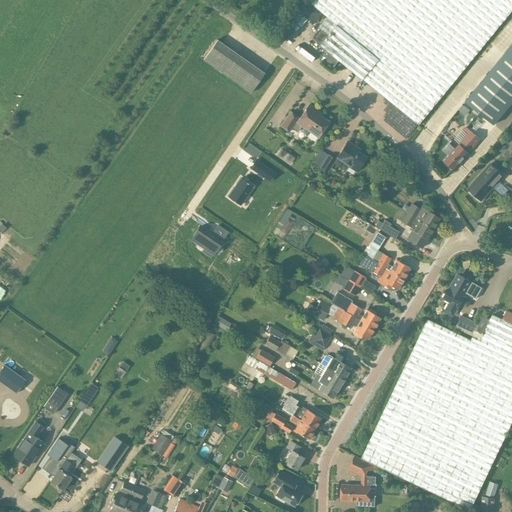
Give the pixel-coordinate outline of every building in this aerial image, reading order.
[(363,79),(419,125),(511,9),(511,0),(311,0),(310,2),(314,6),(328,17),(320,26),(329,34),(320,45),(363,79)] [(320,44),(328,35),(323,30),(315,40),(320,44)] [(218,38),(203,59),(251,94),(266,73),(218,38)] [(494,124),(511,103),(511,44),(504,53),(465,101),(494,124)] [(318,137),(329,122),(315,113),(317,110),(309,104),(300,118),(290,112),(281,126),(289,131),(296,122),(318,137)] [(453,169),(480,139),(470,131),(444,160),(453,169)] [(357,170),(365,157),(354,149),(356,147),(347,141),(337,157),(357,170)] [(288,153),(283,159),(290,163),(294,157),(288,153)] [(336,159),(329,154),(320,167),(327,172),(336,159)] [(496,179),(502,173),(491,163),(485,169),(468,188),(481,200),(498,181),(496,179)] [(276,173),(264,165),(258,173),(270,182),(276,173)] [(412,184),(401,175),(395,182),(400,186),(401,185),(407,190),(412,184)] [(240,178),(227,196),(240,205),(253,186),(240,178)] [(406,212),(433,228),(439,218),(432,214),(433,211),(429,209),(428,211),(425,209),(421,216),(417,214),(420,209),(411,204),(406,212)] [(286,208),(274,226),(285,233),(295,219),(289,215),(291,211),(286,208)] [(433,228),(406,212),(401,221),(409,226),(411,224),(415,227),(413,230),(412,229),(406,238),(422,247),(433,228)] [(379,229),(395,239),(400,232),(390,226),(392,223),(384,219),(379,229)] [(202,222),(194,234),(207,243),(204,247),(212,252),(228,230),(218,223),(213,230),(202,222)] [(386,237),(378,231),(372,241),(380,246),(386,237)] [(377,251),(372,259),(372,260),(403,278),(410,267),(403,263),(403,262),(399,259),(398,261),(396,260),(392,266),(387,264),(390,259),(377,251)] [(184,278),(191,266),(169,254),(163,265),(184,278)] [(372,260),(372,259),(364,254),(358,263),(371,271),(371,272),(379,277),(377,280),(392,289),(394,286),(397,288),(403,278),(372,260)] [(185,276),(190,280),(197,273),(192,268),(185,276)] [(354,271),(349,279),(361,286),(372,292),(376,286),(367,281),(365,278),(354,271)] [(482,288),(458,273),(443,298),(450,302),(445,310),(453,315),(458,306),(459,307),(467,293),(476,298),(482,288)] [(355,296),(361,286),(349,279),(343,289),(355,296)] [(339,307),(347,312),(374,328),(380,317),(373,313),(374,311),(369,309),(368,311),(366,309),(362,316),(358,313),(361,308),(352,303),(343,298),(338,307),(339,307)] [(347,312),(339,307),(333,318),(341,323),(342,321),(350,326),(352,324),(356,326),(353,330),(356,332),(355,334),(359,336),(360,334),(367,339),(374,328),(347,312)] [(470,338),(431,319),(428,318),(411,354),(362,458),(471,510),(511,422),(511,323),(492,314),(490,319),(481,314),(477,323),(461,315),(456,326),(472,334),(470,338)] [(227,321),(218,316),(214,322),(223,328),(227,321)] [(271,323),(267,331),(282,338),(286,330),(271,323)] [(331,336),(320,329),(313,340),(325,347),(331,336)] [(205,352),(215,334),(207,330),(197,348),(205,352)] [(110,336),(102,350),(108,354),(116,340),(110,336)] [(269,336),(265,343),(277,350),(281,343),(269,336)] [(275,358),(261,349),(256,358),(270,366),(275,358)] [(320,364),(344,378),(350,367),(339,361),(343,355),(338,352),(334,358),(329,355),(325,356),(320,364)] [(5,364),(0,370),(0,381),(16,393),(26,380),(5,364)] [(344,378),(320,364),(315,372),(320,375),(339,386),(344,378)] [(299,372),(290,367),(288,371),(297,376),(299,372)] [(339,386),(320,375),(317,380),(322,383),(318,390),(332,398),(339,386)] [(86,404),(97,388),(91,383),(79,399),(86,404)] [(44,406),(54,413),(67,394),(57,387),(44,406)] [(293,415),(301,419),(316,427),(322,417),(303,406),(302,408),(295,405),(298,401),(290,396),(282,409),(288,412),(293,415)] [(281,427),(289,431),(292,426),(284,422),(286,419),(275,413),(271,420),(282,426),(281,427)] [(290,420),(298,425),(295,429),(309,438),(316,427),(301,419),(293,415),(290,420)] [(27,431),(28,432),(13,455),(29,465),(44,442),(36,437),(43,427),(34,421),(27,431)] [(270,435),(276,430),(271,422),(264,426),(270,435)] [(152,448),(163,455),(172,440),(161,433),(152,448)] [(111,470),(128,446),(115,436),(97,461),(111,470)] [(284,462),(296,469),(304,457),(297,453),(300,446),(290,441),(287,447),(292,450),(284,462)] [(50,481),(51,482),(51,484),(55,486),(56,485),(63,489),(68,482),(69,483),(72,479),(71,478),(71,477),(69,475),(76,466),(60,455),(48,472),(54,475),(50,481)] [(374,470),(376,466),(355,456),(349,469),(360,474),(362,468),(367,470),(374,470)] [(231,466),(227,474),(248,484),(252,475),(231,466)] [(303,491),(294,486),(297,481),(279,470),(273,481),(281,486),(276,494),(277,495),(277,497),(283,501),(284,499),(294,505),(298,500),(299,501),(303,494),(301,493),(303,491)] [(362,475),(362,485),(342,484),(341,500),(357,500),(357,505),(375,505),(375,494),(371,494),(371,482),(376,482),(376,475),(371,475),(365,475),(362,475)] [(218,488),(226,492),(232,481),(224,477),(218,488)] [(169,493),(175,498),(184,484),(178,479),(169,493)] [(117,511),(123,511),(135,485),(125,481),(121,490),(126,492),(124,497),(118,494),(116,497),(114,496),(112,500),(115,501),(111,509),(117,511)] [(494,496),(497,483),(489,481),(486,493),(494,496)] [(144,490),(135,485),(123,511),(136,511),(137,511),(139,511),(141,508),(139,507),(140,504),(133,501),(135,496),(141,498),(144,490)] [(152,490),(147,503),(158,508),(165,496),(152,490)] [(492,511),(494,497),(481,496),(479,511),(492,511)] [(192,498),(189,503),(185,511),(204,511),(208,504),(201,501),(199,507),(195,506),(198,501),(192,498)] [(185,511),(189,503),(180,499),(174,511),(185,511)]
